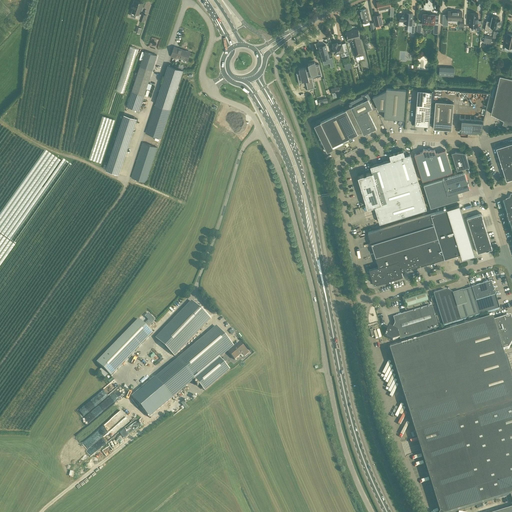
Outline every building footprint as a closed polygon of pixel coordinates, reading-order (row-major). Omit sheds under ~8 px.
[(144,21),(146,15),(142,13),(141,15),(139,14),(141,7),(142,8),(144,3),(135,0),(132,8),(133,8),(132,12),(137,13),(135,17),(140,19),(140,20),(144,21)] [(378,10),(391,7),(389,0),(383,0),(383,1),(376,2),(378,10)] [(369,21),(366,8),(359,10),(362,22),(369,21)] [(443,14),(442,24),(447,25),(448,20),(459,20),(459,25),(464,25),(464,19),(461,18),(462,11),(448,10),(448,14),(443,14)] [(412,23),(412,13),(404,12),(404,15),(400,15),(399,20),(404,20),(404,23),(412,23)] [(478,13),(469,12),(468,26),(476,27),(476,30),(481,31),(481,21),(478,20),(478,16),(478,13)] [(434,23),(435,14),(423,13),(422,22),(434,23)] [(381,14),(374,15),(376,26),(383,24),(381,14)] [(500,21),(499,21),(499,18),(499,17),(492,15),(490,22),(487,21),(485,30),(491,31),(492,27),(496,28),(497,24),(500,25),(500,21)] [(355,56),(363,54),(360,43),(359,39),(360,38),(357,29),(353,30),(351,30),(350,31),(346,32),(348,41),(352,40),(353,45),(352,45),(355,56)] [(501,32),(494,31),(493,37),(497,38),(496,41),(499,42),(501,32)] [(342,56),(349,55),(346,42),(342,43),(341,41),(337,42),(337,41),(336,42),(336,41),(333,41),(333,42),(332,43),(331,44),(334,54),(340,52),(342,56)] [(322,60),(329,58),(326,44),(319,46),(322,60)] [(174,47),(171,56),(175,58),(176,56),(187,60),(190,52),(178,48),(178,49),(174,47)] [(126,107),(139,111),(157,55),(145,51),(138,73),(136,72),(135,74),(137,75),(126,107)] [(297,72),(296,73),(299,84),(300,84),(299,83),(303,82),(302,80),(308,79),(309,81),(306,82),(307,89),(306,89),(306,90),(316,87),(314,87),(311,75),(317,73),(317,75),(321,74),(321,75),(322,75),(319,64),(318,64),(319,65),(316,66),(315,62),(308,63),(309,68),(306,69),(306,67),(299,69),(300,73),(297,74),(297,72)] [(168,65),(155,104),(146,133),(160,138),(183,69),(168,65)] [(454,68),(439,67),(439,76),(454,76),(454,68)] [(503,120),(502,123),(509,126),(511,125),(511,78),(500,76),(491,114),(503,120)] [(404,119),(406,90),(386,88),(386,90),(372,97),(378,110),(384,110),(384,118),(404,119)] [(431,105),(432,91),(417,90),(415,125),(429,126),(431,105)] [(364,135),(376,129),(376,128),(368,110),(372,108),(368,99),(350,107),(364,135)] [(451,130),(453,102),(435,101),(433,128),(451,130)] [(320,122),(314,125),(319,136),(327,151),(329,150),(328,148),(342,141),(343,143),(343,142),(348,140),(348,141),(348,140),(348,138),(357,133),(358,133),(346,109),(320,122)] [(137,118),(124,114),(106,170),(119,174),(137,118)] [(461,119),(461,130),(476,131),(477,129),(481,130),(483,121),(461,119)] [(143,142),(131,178),(146,182),(157,147),(143,142)] [(511,142),(496,147),(500,162),(498,162),(500,166),(501,166),(502,167),(506,180),(511,178),(511,142)] [(422,181),(452,171),(445,150),(436,153),(435,150),(423,149),(422,152),(414,154),(422,181)] [(379,223),(426,209),(418,180),(410,154),(405,156),(403,150),(389,155),(391,160),(370,166),(372,172),(358,176),(367,207),(374,205),(379,223)] [(457,170),(469,166),(465,152),(455,151),(451,152),(457,170)] [(467,184),(469,181),(465,179),(463,172),(424,184),(431,207),(460,199),(457,190),(468,187),(467,184)] [(511,235),(511,198),(510,198),(509,202),(502,204),(511,235)] [(435,211),(431,213),(368,232),(374,252),(376,258),(379,266),(369,269),(373,281),(372,282),(373,286),(377,285),(377,284),(403,276),(401,271),(440,259),(461,253),(462,257),(475,253),(460,204),(435,211)] [(491,244),(486,229),(482,218),(483,217),(481,213),(467,218),(478,253),(486,250),(492,248),(491,244)] [(491,283),(453,295),(452,294),(447,291),(433,295),(443,327),(499,310),(491,283)] [(181,349),(210,319),(192,302),(166,329),(164,333),(181,349)] [(395,324),(395,325),(393,329),(389,327),(384,336),(393,341),(399,339),(400,341),(439,329),(432,306),(393,318),(395,324)] [(493,319),(390,350),(416,437),(421,451),(439,511),(456,511),(511,494),(511,381),(504,355),(503,351),(508,349),(511,343),(511,321),(510,317),(506,318),(494,322),(493,319)] [(139,319),(96,361),(110,375),(153,333),(139,319)] [(235,349),(233,347),(233,346),(217,327),(178,360),(205,391),(229,370),(219,358),(227,351),(235,360),(242,354),(245,357),(249,353),(241,344),(235,349)] [(152,415),(174,397),(157,377),(136,395),(152,415)]
